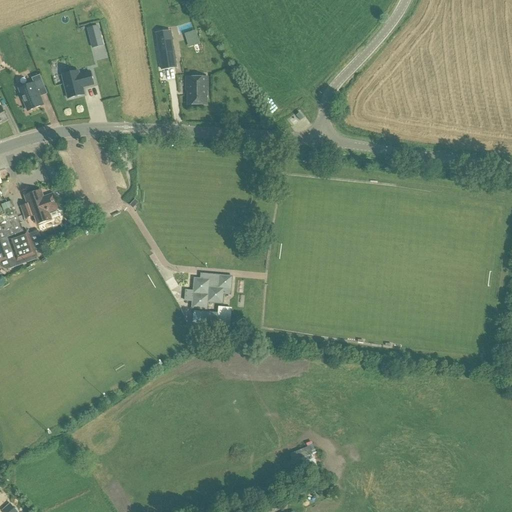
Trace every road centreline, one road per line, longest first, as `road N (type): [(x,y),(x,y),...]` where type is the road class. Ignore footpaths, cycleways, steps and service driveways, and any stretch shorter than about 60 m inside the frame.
road 1 (tertiary): [(0,149),(91,128),(260,136)]
road 2 (tertiary): [(511,168),(321,141)]
road 3 (tertiary): [(321,141),(328,94),(406,0)]
